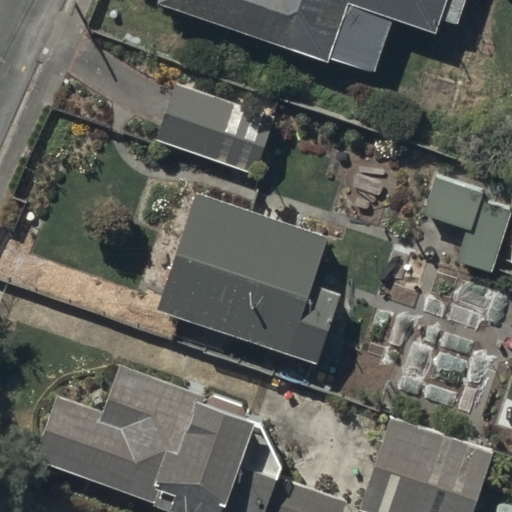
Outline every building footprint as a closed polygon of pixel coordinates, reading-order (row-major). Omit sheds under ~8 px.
[(216,0),(372,55),(391,0),(403,0),(433,11),(437,0),(442,0),(457,5),(459,0),(216,0)] [(276,97),(178,63),(156,127),(255,159),(276,97)] [(485,172),(437,158),(424,200),(467,213),(456,248),(492,259),(510,199),(479,190),(485,172)] [(325,217),(194,173),(155,293),(317,346),(340,274),(310,264),(325,217)] [(224,511),(339,511),(345,497),(278,472),(283,457),(262,416),(125,366),(108,411),(63,395),(44,446),(224,511)] [(466,511),(487,452),(388,419),(359,501),(390,511),(466,511)]
